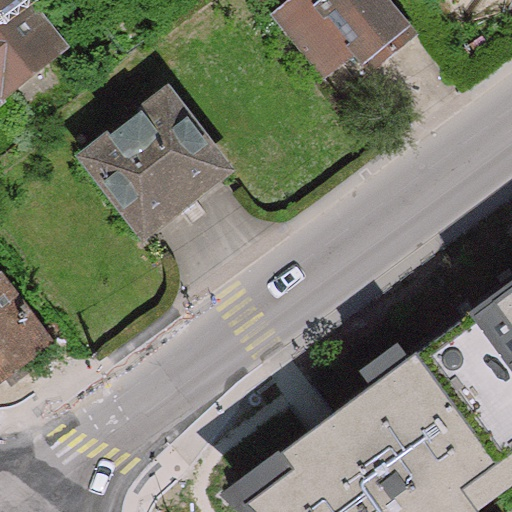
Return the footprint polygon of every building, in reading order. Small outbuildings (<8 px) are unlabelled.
[(0,0),(0,100),(61,53),(19,0),(0,0)] [(304,0),(276,23),(326,83),(362,55),(378,76),(415,47),(377,0),(333,0),(331,2),(329,0),(304,0)] [(225,174),(166,99),(87,160),(145,235),(225,174)] [(288,424),(258,446),(201,487),(227,511),(447,511),(443,506),(454,498),(435,471),(511,416),(511,237),(277,407),(288,424)] [(0,383),(5,379),(14,388),(16,387),(29,376),(22,366),(45,346),(19,311),(31,302),(15,279),(0,289),(0,383)] [(258,446),(288,424),(277,407),(246,429),(258,446)] [(511,416),(435,471),(450,492),(511,446),(511,416)]
